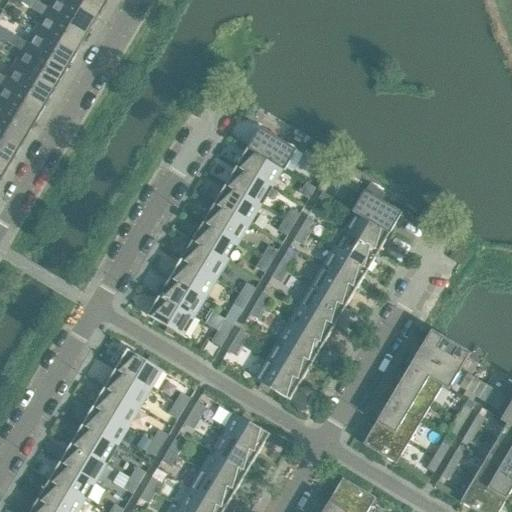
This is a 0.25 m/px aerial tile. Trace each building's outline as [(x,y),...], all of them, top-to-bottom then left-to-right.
[(16,0),(30,9),(35,1),(33,0),(16,0)] [(54,0),(49,9),(47,13),(83,35),(84,35),(85,31),(84,31),(88,25),(86,23),(89,19),(91,21),(94,17),(65,0),(54,0)] [(65,0),(94,17),(95,13),(93,12),(96,8),(98,9),(101,3),(102,3),(104,0),(65,0)] [(35,1),(30,9),(44,17),(36,30),(73,53),(73,52),(74,49),(72,47),(75,43),(77,44),(80,38),(81,38),(83,35),(47,13),(49,9),(35,1)] [(0,27),(0,38),(9,44),(14,36),(0,28),(0,27)] [(28,44),(26,48),(62,70),(63,70),(64,66),(63,66),(67,60),(65,59),(68,54),(70,56),(73,53),(36,30),(28,44)] [(14,36),(9,44),(23,52),(15,65),(52,88),(52,87),(53,84),(51,82),(54,78),(56,79),(59,73),(60,73),(62,70),(26,48),(28,44),(14,36)] [(7,79),(5,83),(42,105),(43,101),(46,95),(45,94),(47,89),(49,91),(52,88),(15,65),(7,79)] [(0,75),(0,85),(2,87),(0,90),(0,103),(31,123),(31,122),(32,119),(30,117),(33,113),(35,114),(39,108),(42,105),(5,83),(7,79),(0,75)] [(0,127),(21,140),(22,136),(21,136),(25,130),(24,129),(26,124),(28,126),(31,123),(0,103),(0,127)] [(0,151),(10,158),(10,157),(11,154),(9,152),(12,148),(14,149),(18,143),(21,140),(0,127),(0,151)] [(285,171),(296,151),(259,129),(248,148),(285,171)] [(285,171),(248,148),(246,152),(247,152),(245,156),(244,155),(237,167),(271,187),(281,170),(284,172),(285,171)] [(0,174),(1,171),(4,165),(3,164),(5,159),(7,161),(10,158),(0,151),(0,174)] [(271,187),(237,167),(235,170),(236,171),(233,175),(232,174),(226,186),(260,206),(271,187)] [(309,200),(315,189),(306,183),(300,194),(309,200)] [(364,192),(353,211),(390,233),(402,214),(379,201),(383,194),(368,185),(364,192)] [(260,206),(226,186),(223,189),(224,190),(222,193),(221,192),(214,204),(249,225),(260,206)] [(325,209),(331,198),(322,193),(316,204),(325,209)] [(249,225),(214,204),(212,207),(213,208),(211,212),(210,211),(203,223),(238,243),(249,225)] [(293,226),(300,215),(291,210),(284,221),(293,226)] [(390,233),(353,211),(351,213),(354,215),(345,232),(379,252),(386,241),(385,240),(387,236),(388,237),(390,233)] [(309,235),(316,225),(306,219),(300,230),(309,235)] [(287,237),(293,226),(284,221),(278,231),(287,237)] [(238,243),(203,223),(201,226),(202,227),(200,230),(199,230),(192,241),(226,262),(238,243)] [(303,246),(309,235),(300,230),(294,241),(303,246)] [(379,252),(345,232),(334,250),(368,270),(375,259),(374,259),(376,255),(377,256),(379,252)] [(226,262),(192,241),(190,245),(191,245),(189,249),(188,248),(181,260),(215,280),(226,262)] [(271,263),(278,252),(268,247),(262,258),(271,263)] [(368,270),(334,250),(323,268),(357,289),(364,278),(363,277),(365,274),(366,274),(368,270)] [(287,272),(294,262),(284,256),(278,267),(287,272)] [(265,274),(271,263),(262,258),(256,268),(265,274)] [(215,280),(181,260),(179,263),(180,264),(178,267),(177,267),(170,278),(204,299),(215,280)] [(281,283),(287,272),(278,267),(271,278),(281,283)] [(357,289),(323,268),(312,287),(346,307),(353,296),(352,296),(354,292),(355,293),(357,289)] [(204,299),(170,278),(168,282),(169,282),(167,286),(166,285),(159,297),(193,317),(204,299)] [(249,300),(256,289),(246,284),(240,295),(249,300)] [(346,307),(312,287),(301,305),(335,326),(342,315),(341,314),(343,311),(344,311),(346,307)] [(265,309),(272,299),(262,293),(256,304),(265,309)] [(243,311),(249,300),(240,295),(233,306),(243,311)] [(193,317),(159,297),(157,300),(158,301),(156,304),(155,304),(147,316),(167,328),(164,332),(174,338),(176,333),(182,337),(193,317)] [(259,320),(265,309),(256,304),(249,315),(259,320)] [(335,326),(301,305),(290,324),(324,345),(331,333),(330,333),(332,329),(333,330),(335,326)] [(227,337),(233,326),(224,321),(218,332),(227,337)] [(324,345),(290,324),(278,343),(313,363),(319,352),(318,351),(321,348),(322,348),(324,345)] [(243,347),(249,336),(240,330),(234,341),(243,347)] [(449,390),(470,354),(431,331),(410,367),(443,387),(449,390)] [(221,348),(227,337),(218,332),(211,343),(221,348)] [(236,358),(243,347),(234,341),(227,352),(236,358)] [(313,363),(278,343),(267,361),(302,382),(308,371),(307,370),(309,366),(310,367),(313,363)] [(161,370),(156,367),(159,363),(149,357),(147,362),(127,350),(125,354),(126,355),(123,359),(122,358),(116,369),(150,390),(161,370)] [(302,382),(267,361),(255,381),(261,384),(258,389),(268,394),(270,390),(290,402),(297,389),(296,388),(298,385),(299,385),(302,382)] [(432,404),(443,387),(410,367),(399,385),(432,404)] [(150,390),(116,369),(114,373),(115,374),(112,377),(111,377),(104,388),(139,409),(150,390)] [(495,409),(502,396),(471,377),(463,389),(495,409)] [(421,423),(432,404),(399,385),(388,403),(421,423)] [(139,409),(104,388),(102,392),(103,392),(101,396),(100,395),(93,407),(128,427),(139,409)] [(184,410),(190,399),(181,394),(175,404),(184,410)] [(507,425),(511,427),(511,402),(501,421),(507,425)] [(199,419),(206,409),(197,403),(190,414),(199,419)] [(410,442),(421,423),(388,403),(377,422),(410,442)] [(177,421),(184,410),(175,404),(168,415),(177,421)] [(128,427),(93,407),(91,410),(92,411),(90,414),(89,414),(82,425),(117,446),(128,427)] [(464,423),(471,411),(464,407),(457,419),(464,423)] [(193,430),(199,419),(190,414),(184,425),(193,430)] [(270,435),(250,424),(253,419),(243,414),(241,418),(235,415),(224,434),(258,454),(265,443),(264,442),(266,439),(267,439),(270,435)] [(477,431),(485,419),(478,415),(470,427),(477,431)] [(456,436),(464,423),(457,419),(449,432),(456,436)] [(396,465),(410,442),(377,422),(363,445),(396,465)] [(117,446),(82,425),(80,429),(81,429),(79,433),(78,432),(71,444),(106,464),(117,446)] [(511,427),(507,425),(496,443),(511,452),(511,427)] [(470,444),(477,431),(470,427),(463,440),(470,444)] [(162,447),(168,436),(159,431),(152,442),(162,447)] [(258,454),(224,434),(213,452),(247,473),(254,462),(253,461),(255,457),(256,458),(258,454)] [(177,457),(184,446),(174,440),(168,451),(177,457)] [(155,458),(162,447),(152,442),(146,452),(155,458)] [(511,452),(496,443),(485,461),(511,477),(511,452)] [(106,464),(71,444),(69,447),(70,448),(68,451),(67,451),(60,462),(94,483),(106,464)] [(442,460),(449,448),(442,444),(435,456),(442,460)] [(171,467),(177,457),(168,451),(161,462),(171,467)] [(247,473),(213,452),(202,471),(236,492),(243,480),(242,480),(244,476),(245,477),(247,473)] [(455,468),(463,456),(456,452),(448,464),(455,468)] [(434,473),(442,460),(435,456),(427,469),(434,473)] [(511,490),(511,477),(485,461),(474,480),(507,500),(511,490)] [(94,483),(60,462),(58,466),(59,466),(57,470),(56,469),(49,481),(83,502),(94,483)] [(448,481),(455,468),(448,464),(441,477),(448,481)] [(140,484),(146,473),(137,468),(130,479),(140,484)] [(236,492),(202,471),(191,490),(225,510),(232,499),(231,498),(233,495),(234,495),(236,492)] [(155,494),(162,483),(152,477),(146,488),(155,494)] [(133,495),(140,484),(130,479),(124,490),(133,495)] [(345,511),(367,511),(376,499),(343,479),(329,502),(345,511)] [(499,511),(507,500),(474,480),(460,503),(475,511),(499,511)] [(77,511),(83,502),(49,481),(47,484),(48,485),(46,488),(45,488),(38,500),(58,511),(77,511)] [(149,504),(155,494),(146,488),(140,499),(149,504)] [(223,511),(225,510),(191,490),(180,508),(185,511),(223,511)] [(58,511),(38,500),(36,503),(37,504),(35,507),(34,507),(30,511),(58,511)] [(345,511),(329,502),(323,511),(345,511)]
